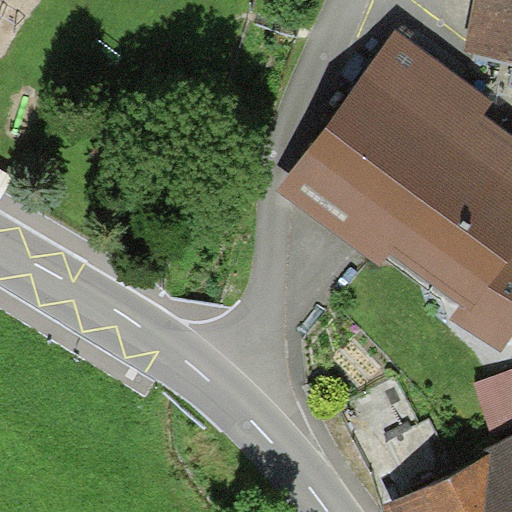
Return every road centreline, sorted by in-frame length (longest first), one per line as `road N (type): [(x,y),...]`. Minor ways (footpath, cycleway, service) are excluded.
road 1 (residential): [(234,396),(273,357),(268,275),(281,146),(342,0)]
road 2 (tertiary): [(234,396),(142,325),(0,243)]
road 3 (tertiary): [(327,511),(234,396)]
